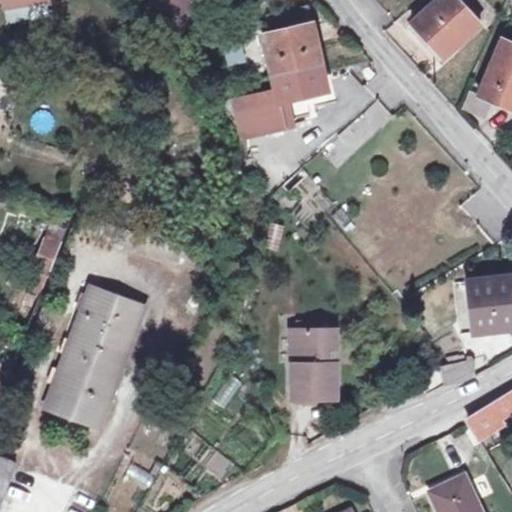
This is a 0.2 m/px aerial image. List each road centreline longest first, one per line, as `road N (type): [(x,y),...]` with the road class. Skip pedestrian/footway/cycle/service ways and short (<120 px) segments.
road 1 (unclassified): [(511,371),(233,511)]
road 2 (residential): [(355,0),(417,90),(511,191)]
